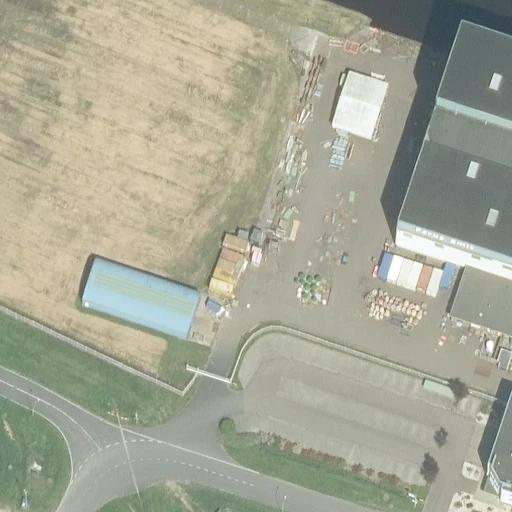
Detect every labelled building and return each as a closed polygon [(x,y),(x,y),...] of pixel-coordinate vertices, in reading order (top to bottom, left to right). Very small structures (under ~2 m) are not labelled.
[(511,75),(458,57),(395,248),(464,271),(447,323),(511,344),(511,75)] [(339,127),(385,141),(401,85),(355,72),(339,127)] [(231,248),(216,287),(234,294),(249,255),(231,248)] [(199,298),(95,264),(81,307),(186,340),(199,298)] [(501,365),(499,372),(507,374),(511,358),(501,354),(498,364),(501,365)] [(511,409),(487,480),(489,481),(488,485),(496,501),(500,502),(499,504),(511,508),(511,409)]
